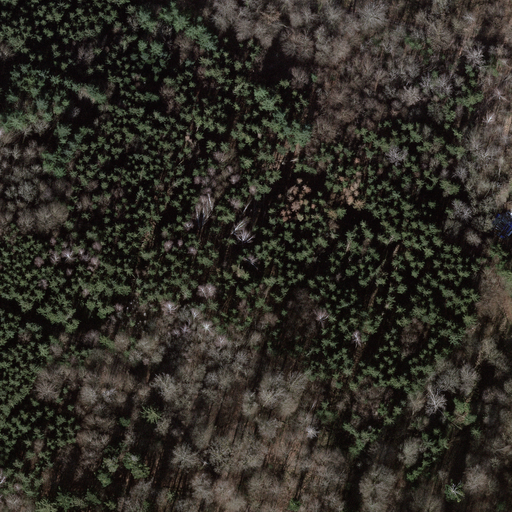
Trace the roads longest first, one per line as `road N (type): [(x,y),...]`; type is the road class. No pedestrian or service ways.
road 1 (track): [(0,295),(111,343),(267,511)]
road 2 (track): [(511,74),(474,119),(465,174),(465,210),(478,233),(511,250)]
road 3 (track): [(511,47),(303,0)]
